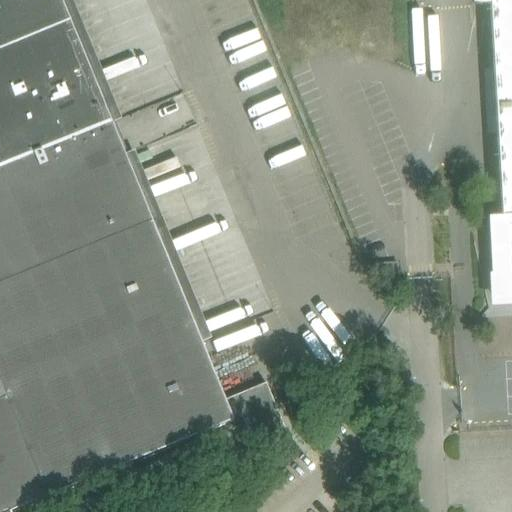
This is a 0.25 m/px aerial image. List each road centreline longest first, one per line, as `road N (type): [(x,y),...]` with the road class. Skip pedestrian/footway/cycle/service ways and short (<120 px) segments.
road 1 (unknown): [(424,337),(370,317),(283,257),(255,212),(170,0)]
road 2 (unclassified): [(433,511),(415,179)]
road 3 (unknown): [(481,402),(472,376),(469,185),(459,106)]
